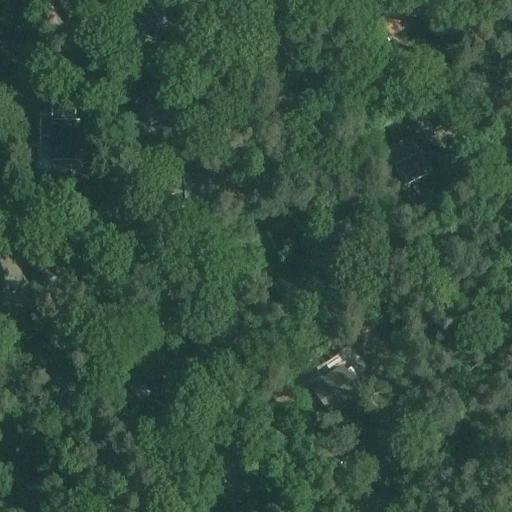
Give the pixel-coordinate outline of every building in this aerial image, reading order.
[(0,0),(0,39),(22,40),(23,0),(0,0)] [(159,26),(149,4),(147,0),(136,5),(133,0),(132,0),(117,7),(121,17),(130,36),(131,35),(132,38),(159,26)] [(173,10),(182,28),(193,22),(185,4),(173,10)] [(398,6),(371,19),(380,37),(381,37),(383,40),(408,28),(398,6)] [(283,51),(256,63),(265,82),(266,81),(267,84),(293,72),(283,51)] [(38,93),(25,109),(37,119),(50,104),(38,93)] [(164,120),(187,113),(199,109),(194,93),(145,109),(150,125),(164,120)] [(52,162),(78,162),(78,122),(40,122),(40,142),(51,142),(52,162)] [(419,151),(394,165),(402,182),(404,181),(405,185),(430,173),(419,151)] [(186,194),(210,192),(223,191),(222,174),(170,179),(171,195),(186,194)] [(277,253),(265,232),(240,246),(250,264),(251,263),(252,266),(277,253)] [(26,285),(11,260),(6,252),(0,255),(0,299),(1,301),(26,285)] [(113,382),(120,378),(127,389),(128,388),(130,391),(154,377),(142,357),(136,348),(112,363),(113,365),(105,370),(113,382)] [(330,417),(362,395),(341,365),(322,379),(314,367),(285,387),(293,400),(310,388),(330,417)] [(511,382),(511,383),(511,385),(511,390),(499,397),(508,416),(508,415),(510,419),(511,417),(511,382)] [(247,467),(232,449),(223,437),(210,448),(195,430),(180,442),(196,461),(202,457),(222,482),(223,481),(225,484),(247,467)] [(359,448),(358,468),(371,468),(370,489),(397,489),(397,448),(359,448)] [(35,511),(40,509),(26,490),(2,507),(5,511),(35,511)]
